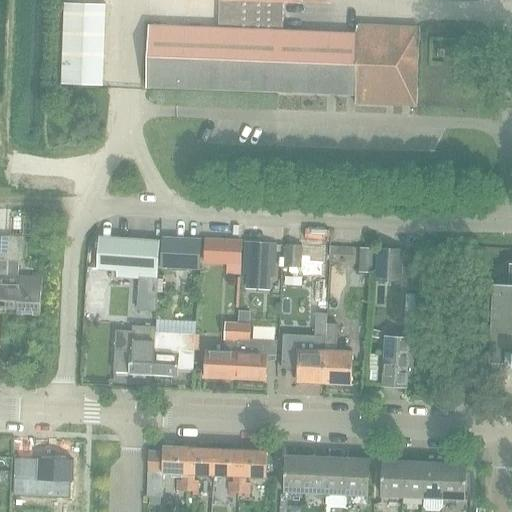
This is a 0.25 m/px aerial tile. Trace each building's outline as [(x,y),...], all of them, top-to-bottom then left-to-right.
[(416,105),(420,27),(358,25),(358,34),(282,31),(283,2),(301,2),(301,0),(329,2),(328,0),(218,0),(217,27),(148,25),(147,86),(355,93),(354,102),(416,105)] [(102,85),(104,4),(63,3),(61,84),(102,85)] [(0,308),(6,309),(8,236),(0,235),(0,308)] [(8,236),(6,309),(16,309),(16,314),(40,315),(41,276),(17,275),(18,260),(22,260),(24,236),(8,236)] [(157,273),(158,241),(99,238),(97,271),(157,273)] [(205,238),(204,263),(241,265),(242,240),(205,238)] [(196,242),(166,242),(166,262),(176,262),(196,262),(196,242)] [(242,274),(273,276),(276,244),(244,242),(242,274)] [(284,266),(283,277),(323,278),(325,247),(285,245),(284,266)] [(330,246),(329,254),(337,254),(338,246),(330,246)] [(371,272),(372,248),(360,248),(359,271),(371,272)] [(375,280),(401,281),(403,250),(377,249),(375,280)] [(511,263),(510,263),(509,285),(496,284),(492,361),(506,361),(506,365),(511,365),(511,263)] [(192,310),(178,309),(177,328),(211,330),(213,303),(192,302),(192,310)] [(272,305),(272,318),(293,319),(293,306),(272,305)] [(415,334),(416,314),(404,313),(402,333),(415,334)] [(204,377),(235,378),(238,322),(225,321),(224,339),(225,339),(225,351),(205,350),(204,377)] [(276,339),(250,338),(250,323),(238,322),(235,378),(265,380),(267,354),(275,355),(276,339)] [(282,333),(280,367),(297,368),(296,382),(323,383),(326,323),(315,322),(315,335),(282,333)] [(326,323),(323,383),(351,384),(352,352),(336,351),(337,341),(337,323),(326,323)] [(113,372),(129,372),(129,373),(152,374),(154,341),(154,332),(155,327),(131,326),(131,331),(115,330),(113,372)] [(154,341),(152,374),(176,375),(177,368),(192,368),(193,354),(194,334),(154,332),(154,341)] [(412,377),(412,369),(413,348),(409,348),(409,337),(385,335),(384,351),(382,385),(406,386),(407,377),(412,377)] [(177,490),(188,490),(190,446),(163,445),(163,450),(149,449),(147,496),(162,497),(163,471),(182,472),(181,477),(177,477),(177,490)] [(190,446),(188,490),(197,491),(198,478),(194,478),(194,472),(214,473),(215,447),(190,446)] [(229,491),(239,492),(241,448),(215,447),(214,473),(234,474),(233,480),(229,479),(229,491)] [(241,448),(239,492),(249,492),(250,480),(246,480),(246,475),(266,476),(267,449),(241,448)] [(305,491),(307,456),(286,455),(284,490),(305,491)] [(325,492),(327,457),(307,456),(305,491),(325,492)] [(325,492),(325,503),(346,504),(346,493),(347,458),(327,457),(325,492)] [(347,458),(346,493),(367,494),(368,459),(347,458)] [(15,459),(14,495),(70,497),(71,482),(72,460),(71,460),(71,461),(15,459)] [(380,495),(402,496),(403,460),(382,460),(380,495)] [(424,461),(403,460),(402,496),(422,497),(424,461)] [(424,461),(422,497),(423,497),(422,506),(425,509),(439,510),(442,506),(442,498),(444,462),(424,461)] [(465,463),(444,462),(442,498),(464,499),(465,463)]
